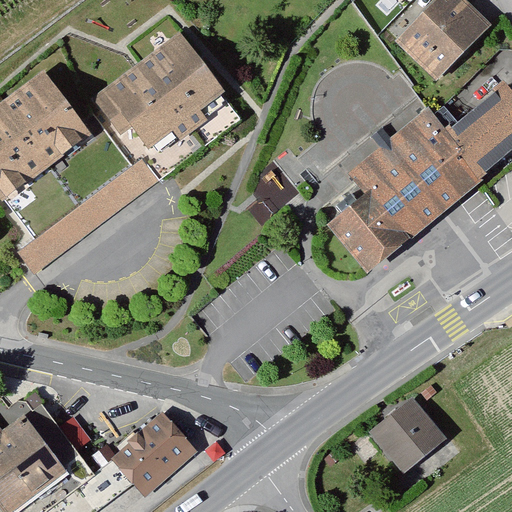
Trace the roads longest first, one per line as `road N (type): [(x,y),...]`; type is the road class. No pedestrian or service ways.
road 1 (residential): [(0,350),(235,406),(284,442)]
road 2 (secondary): [(284,442),(511,286)]
